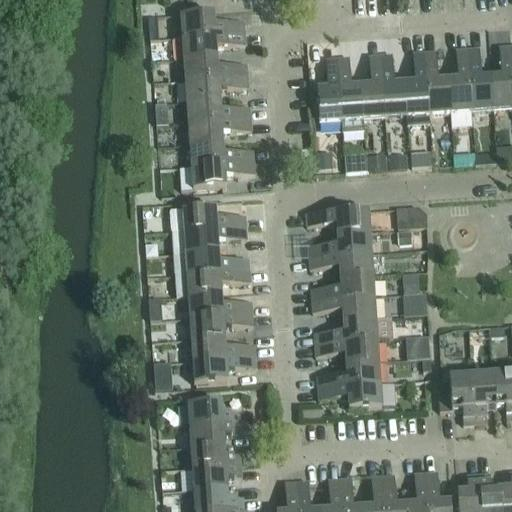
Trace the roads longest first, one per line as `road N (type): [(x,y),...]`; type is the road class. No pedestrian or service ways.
road 1 (residential): [(275,197),(288,457)]
road 2 (residential): [(275,197),(511,181)]
road 3 (residential): [(288,457),(436,447),(511,459)]
road 4 (residential): [(271,33),(281,163),(275,197)]
road 5 (residential): [(511,8),(476,21),(349,30)]
